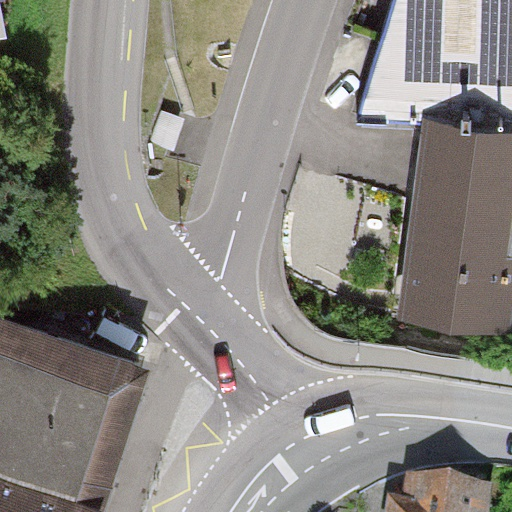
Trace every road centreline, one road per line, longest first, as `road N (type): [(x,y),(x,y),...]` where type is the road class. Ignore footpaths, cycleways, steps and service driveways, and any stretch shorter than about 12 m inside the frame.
road 1 (tertiary): [(101,0),(95,158),(128,237),(153,274),(201,318)]
road 2 (residential): [(201,318),(222,280),(307,0)]
road 3 (primary): [(302,442),(388,416),(511,423)]
road 4 (residential): [(116,511),(172,367),(201,318)]
road 5 (tertiary): [(201,318),(302,442)]
